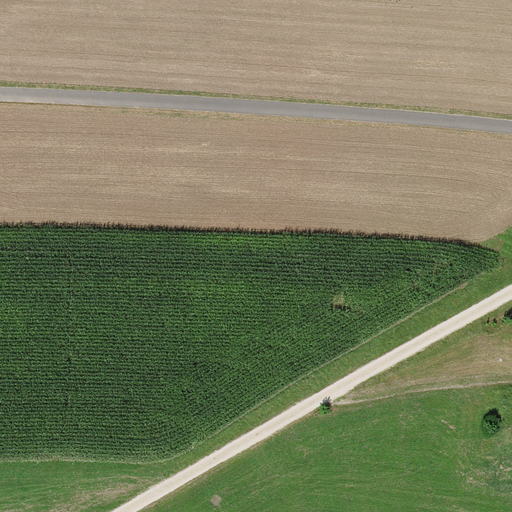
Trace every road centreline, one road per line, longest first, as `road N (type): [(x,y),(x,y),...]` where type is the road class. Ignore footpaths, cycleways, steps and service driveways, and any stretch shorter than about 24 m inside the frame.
road 1 (track): [(511,128),(0,93)]
road 2 (track): [(511,293),(125,511)]
